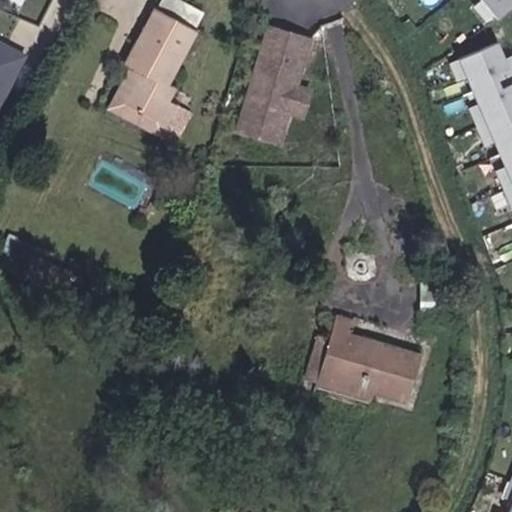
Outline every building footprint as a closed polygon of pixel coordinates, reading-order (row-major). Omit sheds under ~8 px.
[(180,63),(172,59),(198,6),(184,0),(148,0),(129,39),(135,42),(146,47),(131,82),(163,97),(159,106),(171,110),(185,82),(174,77),(180,63)] [(504,10),(495,0),(486,0),(484,2),(496,17),(504,10)] [(511,0),(495,0),(504,10),(506,14),(511,8),(511,0)] [(310,35),(270,24),(241,126),(281,138),(288,111),(297,82),(310,35)] [(0,34),(0,107),(29,48),(0,34)] [(511,62),(511,63),(508,54),(501,38),(465,53),(473,71),(484,99),(500,136),(511,162),(511,62)] [(163,97),(131,82),(146,47),(135,42),(115,85),(159,106),(163,97)] [(473,71),(465,53),(455,57),(463,75),(473,71)] [(288,111),(304,116),(312,86),(297,82),(288,111)] [(500,136),(484,99),(475,103),(491,140),(500,136)] [(511,163),(503,167),(511,187),(511,163)] [(36,260),(57,266),(63,249),(43,241),(36,260)] [(57,266),(73,272),(79,255),(63,249),(57,266)] [(421,318),(446,316),(442,285),(417,289),(421,318)] [(377,395),(412,405),(426,356),(354,337),(356,328),(338,323),(333,343),(323,340),(320,350),(330,353),(323,379),(367,392),(370,381),(380,384),(377,395)] [(370,381),(367,392),(323,379),(320,389),(375,403),(377,395),(380,384),(370,381)] [(315,511),(336,511),(323,502),(315,511)]
